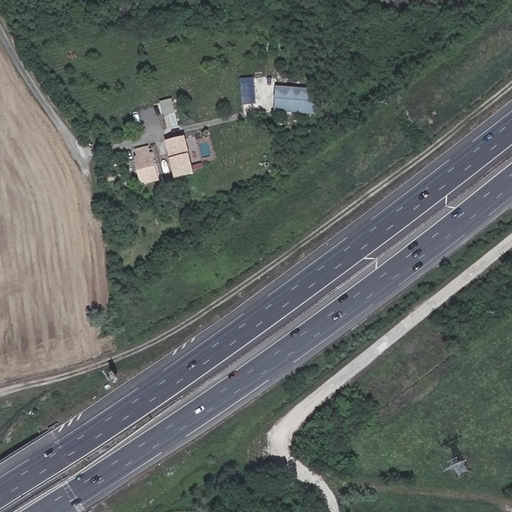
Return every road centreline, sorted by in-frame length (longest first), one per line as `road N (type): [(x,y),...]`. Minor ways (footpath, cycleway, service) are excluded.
road 1 (motorway): [(511,127),(178,376),(0,494)]
road 2 (track): [(0,395),(113,360),(182,327),(511,84)]
road 3 (motorway): [(56,511),(380,282),(511,176)]
road 4 (unknown): [(0,21),(76,159)]
road 5 (track): [(327,491),(339,484),(482,496)]
